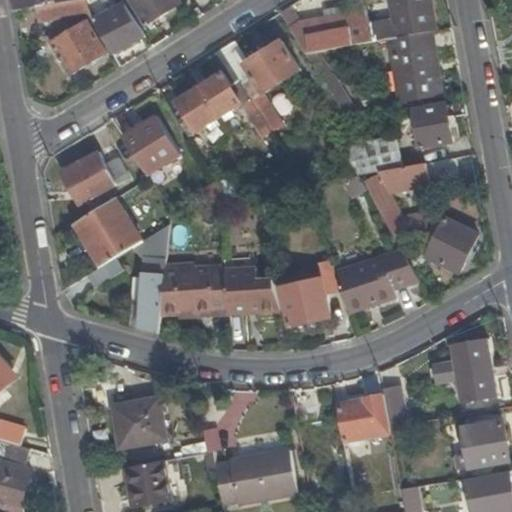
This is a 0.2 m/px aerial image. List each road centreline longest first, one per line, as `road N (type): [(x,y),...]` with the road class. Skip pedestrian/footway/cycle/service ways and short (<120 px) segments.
road 1 (residential): [(48,320),(223,370),(312,372),(411,336),(511,281)]
road 2 (residential): [(21,153),(265,0)]
road 3 (residential): [(469,0),(511,244)]
road 4 (residential): [(81,511),(48,320)]
road 5 (residential): [(48,320),(21,153)]
road 6 (residential): [(21,153),(0,31)]
